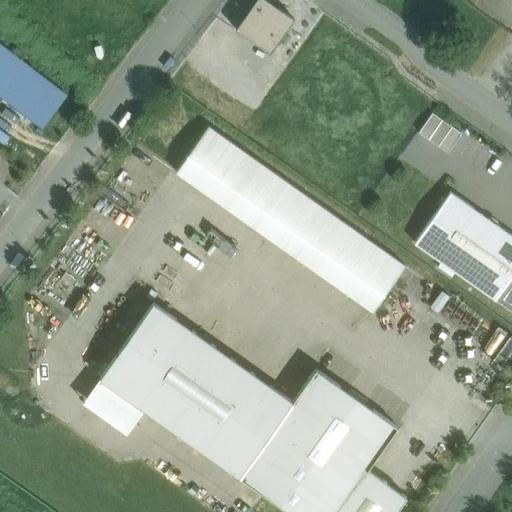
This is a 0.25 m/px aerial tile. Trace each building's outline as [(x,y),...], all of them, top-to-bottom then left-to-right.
[(290,20),(260,0),(250,0),(230,29),(268,52),(290,20)] [(66,95),(0,44),(0,94),(42,126),(66,95)] [(431,110),(417,130),(448,150),(461,130),(431,110)] [(171,172),(370,310),(404,264),(204,125),(171,172)] [(511,235),(450,191),(414,242),(511,311),(511,235)] [(94,379),(236,478),(289,404),(146,304),(94,379)] [(286,511),(333,511),(361,473),(393,429),(313,371),(289,404),(236,478),(286,511)] [(394,511),(403,500),(361,473),(333,511),(394,511)]
